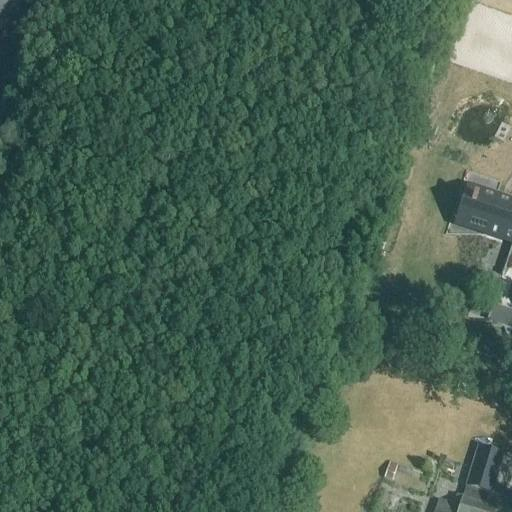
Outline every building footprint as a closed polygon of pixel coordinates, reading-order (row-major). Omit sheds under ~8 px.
[(0,0),(0,27),(20,24),(16,0),(0,0)] [(472,210),(468,222),(487,228),(487,229),(511,237),(511,202),(476,191),(475,192),(478,193),(475,201),(473,200),(470,210),(472,210)] [(511,312),(493,306),(487,323),(511,331),(511,312)] [(345,355),(369,363),(373,352),(349,344),(345,355)] [(492,496),(504,457),(478,449),(459,511),(495,511),(499,499),(492,496)] [(384,480),(390,482),(396,466),(390,464),(384,480)]
